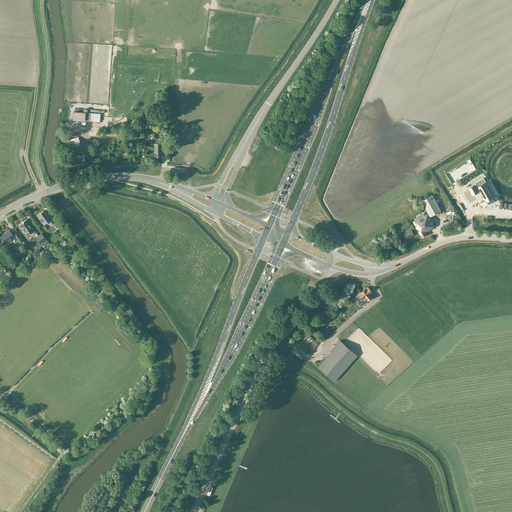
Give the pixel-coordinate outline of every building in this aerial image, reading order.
[(74,112),(73,120),(90,121),(91,113),(87,113),(87,109),(84,109),(84,113),(74,112)] [(69,149),(81,146),(78,137),(67,141),(69,149)] [(155,156),(161,156),(161,144),(161,139),(155,139),(155,141),(151,141),(151,145),(155,145),(155,156)] [(82,166),(90,163),(86,150),(79,152),(79,155),(76,156),(77,161),(62,164),(66,178),(83,173),(82,170),(83,169),(82,166)] [(469,188),(473,195),(473,194),(479,191),(480,190),(482,193),(482,194),(483,195),(484,195),(485,198),(484,198),(484,199),(485,198),(487,201),(489,204),(495,200),(491,193),(492,193),(492,192),(491,193),(486,185),(486,184),(485,183),(483,179),(476,183),(477,184),(470,188),(469,188)] [(429,218),(441,213),(432,196),(421,202),(429,218)] [(51,224),(56,221),(51,215),(48,217),(44,211),(37,216),(44,225),(49,221),(51,224)] [(23,222),(19,225),(27,236),(29,234),(30,235),(31,235),(35,232),(34,231),(35,230),(27,219),(24,221),(22,222),(23,222)] [(404,234),(403,234),(404,237),(405,237),(407,240),(415,235),(413,232),(418,230),(417,228),(415,229),(412,224),(406,228),(408,231),(403,233),(404,234)] [(20,243),(23,240),(17,232),(13,235),(9,230),(0,236),(5,244),(15,236),(20,243)] [(40,243),(46,239),(42,234),(36,238),(40,243)] [(368,287),(365,289),(361,293),(359,295),(362,299),(359,302),(362,305),(364,304),(372,298),(370,295),(372,293),(368,287)] [(302,341),(292,352),(301,360),(304,357),(305,358),(312,350),(302,341)] [(357,356),(341,341),(318,367),(334,382),(357,356)]
